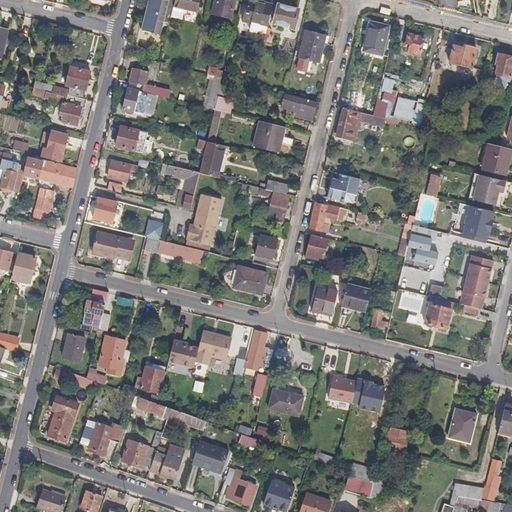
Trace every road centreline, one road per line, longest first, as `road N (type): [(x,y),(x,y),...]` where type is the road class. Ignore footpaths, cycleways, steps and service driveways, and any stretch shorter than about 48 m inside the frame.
road 1 (residential): [(354,0),(276,324)]
road 2 (residential): [(276,324),(61,267)]
road 3 (residential): [(120,29),(67,244)]
road 4 (residential): [(489,377),(276,324)]
road 5 (residential): [(18,451),(204,511)]
road 6 (residential): [(61,267),(18,451)]
road 7 (residential): [(361,0),(511,36)]
road 8 (residential): [(0,0),(120,29)]
